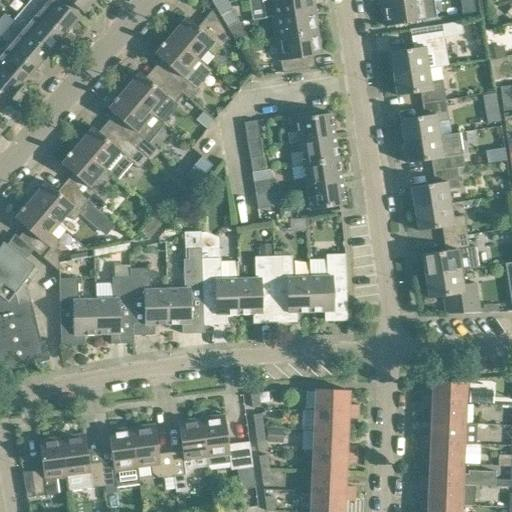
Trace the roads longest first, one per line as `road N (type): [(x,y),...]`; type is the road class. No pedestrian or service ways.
road 1 (residential): [(0,395),(219,358),(391,349)]
road 2 (residential): [(391,349),(344,0)]
road 3 (unclassified): [(0,171),(147,0)]
road 4 (residential): [(382,511),(391,349)]
road 5 (residential): [(391,349),(511,347)]
